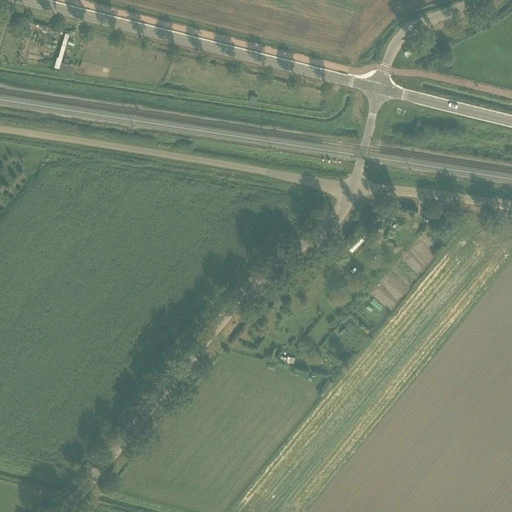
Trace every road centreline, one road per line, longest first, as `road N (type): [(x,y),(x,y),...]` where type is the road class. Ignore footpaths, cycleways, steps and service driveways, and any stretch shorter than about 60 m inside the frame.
road 1 (unclassified): [(64,511),(269,262),(332,221),(352,189)]
road 2 (tertiary): [(378,89),(17,0)]
road 3 (unclassified): [(352,189),(0,129)]
road 4 (unclassified): [(511,206),(352,189)]
road 5 (unclassified): [(378,89),(398,42),(418,24),(476,0)]
road 6 (tertiary): [(511,121),(378,89)]
